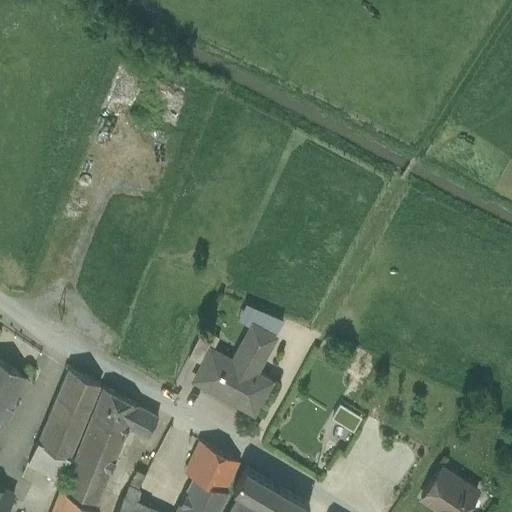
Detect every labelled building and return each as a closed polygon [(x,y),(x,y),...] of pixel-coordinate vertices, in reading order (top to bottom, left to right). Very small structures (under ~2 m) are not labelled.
[(200,359),(191,374),(248,407),(261,386),(244,376),(248,368),(269,332),(249,321),(228,357),(208,345),(200,359)] [(189,353),(200,359),(208,345),(215,332),(203,325),(189,353)] [(26,379),(0,363),(0,422),(5,426),(13,411),(9,409),(26,379)] [(265,378),(248,368),(244,376),(261,386),(265,378)] [(99,385),(69,369),(28,465),(24,463),(17,477),(46,491),(52,477),(59,480),(99,385)] [(137,405),(104,387),(92,417),(125,434),(129,426),(137,405)] [(157,417),(137,405),(129,426),(147,436),(157,417)] [(125,434),(92,417),(62,490),(95,507),(125,434)] [(238,462),(199,441),(185,472),(193,476),(226,491),(238,462)] [(470,485),(441,466),(421,495),(446,511),(461,511),(469,501),(462,496),(470,485)] [(304,511),(309,504),(245,468),(233,489),(240,492),(228,511),(304,511)] [(160,511),(137,501),(141,492),(137,490),(144,475),(136,470),(116,511),(160,511)] [(226,491),(193,476),(174,511),(218,511),(229,492),(226,491)] [(476,490),(470,485),(462,496),(469,501),(476,490)] [(0,511),(4,511),(13,494),(0,487),(0,511)] [(98,511),(99,510),(95,507),(62,490),(60,489),(51,511),(98,511)]
